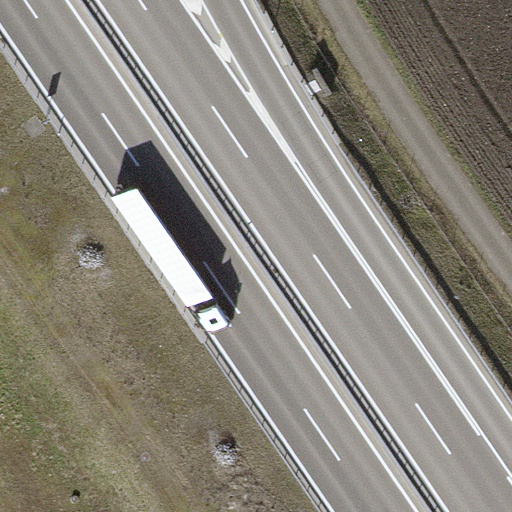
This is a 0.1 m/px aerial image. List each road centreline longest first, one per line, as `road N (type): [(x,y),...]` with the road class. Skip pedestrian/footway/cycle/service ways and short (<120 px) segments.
road 1 (trunk): [(28,0),(378,511)]
road 2 (trunk): [(484,492),(146,0)]
road 3 (trunk): [(484,492),(226,0)]
road 4 (track): [(338,0),(511,247)]
